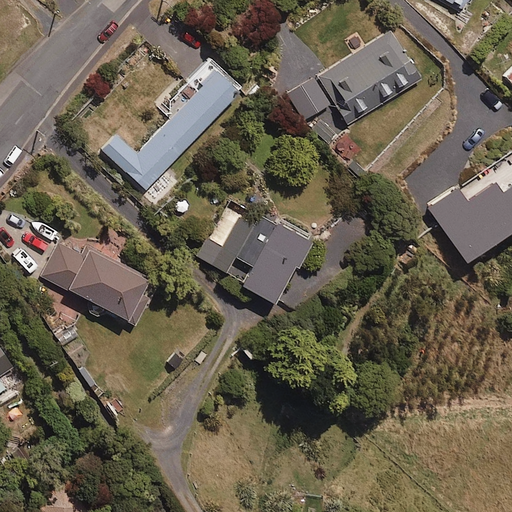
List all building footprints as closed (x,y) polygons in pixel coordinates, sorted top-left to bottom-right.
[(443,0),(460,9),(465,0),(443,0)] [(346,124),(419,79),(389,31),(317,76),(346,124)] [(143,190),(239,89),(208,59),(174,95),(160,109),(169,117),(134,154),(114,134),(99,149),(143,190)] [(511,87),(511,67),(502,77),(511,87)] [(303,120),(328,104),(310,76),(285,92),(303,120)] [(328,144),(336,136),(319,120),(311,129),(328,144)] [(348,165),(361,152),(346,136),(333,149),(348,165)] [(462,263),(511,229),(511,152),(474,178),(472,176),(425,207),(462,263)] [(277,219),(274,225),(242,207),(217,250),(249,269),(239,286),(270,304),(310,238),(277,219)] [(82,247),(78,254),(56,243),(39,276),(124,320),(145,280),(82,247)] [(0,383),(0,373),(9,367),(0,353),(0,390),(3,388),(0,383)] [(40,511),(87,511),(89,510),(66,482),(36,506),(40,511)]
